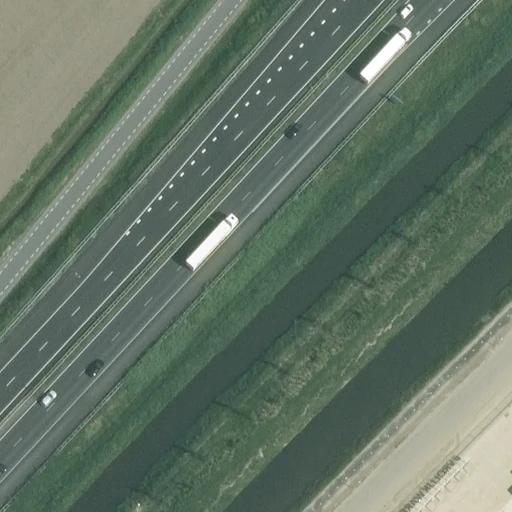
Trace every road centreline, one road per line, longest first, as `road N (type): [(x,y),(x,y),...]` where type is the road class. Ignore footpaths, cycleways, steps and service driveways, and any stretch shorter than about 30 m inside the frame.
road 1 (motorway): [(0,462),(427,0)]
road 2 (motorway): [(362,0),(0,390)]
road 3 (unclassified): [(0,280),(230,0)]
road 4 (unclassified): [(357,511),(511,356)]
